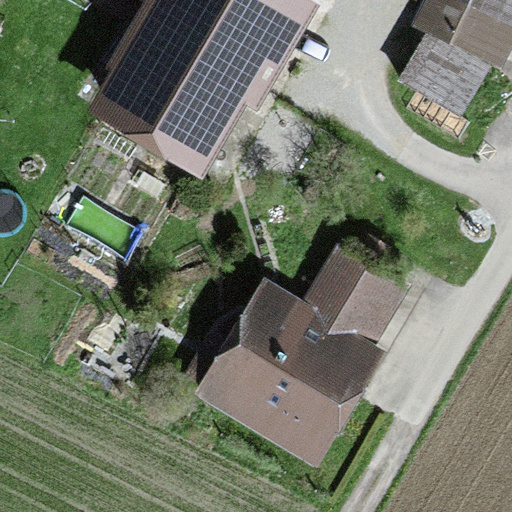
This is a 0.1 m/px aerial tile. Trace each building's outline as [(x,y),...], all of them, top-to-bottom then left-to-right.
[(41,15),(12,0),(0,0),(0,35),(23,48),(41,15)] [(280,0),(154,0),(165,6),(112,102),(198,149),(280,0)] [(511,0),(485,0),(511,12),(511,0)] [(494,62),(433,27),(402,79),(463,115),(494,62)] [(299,318),(256,293),(188,410),(309,480),(414,299),(336,254),(299,318)]
